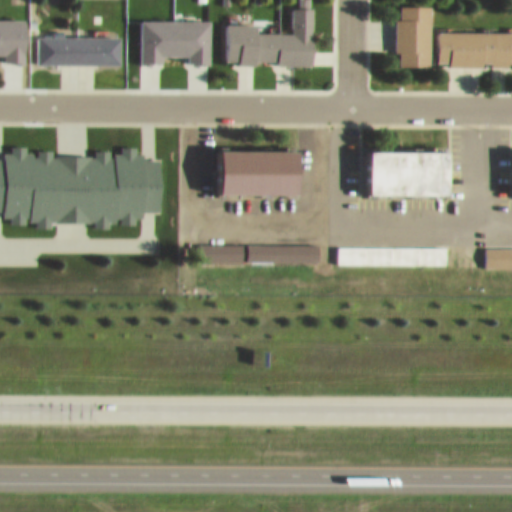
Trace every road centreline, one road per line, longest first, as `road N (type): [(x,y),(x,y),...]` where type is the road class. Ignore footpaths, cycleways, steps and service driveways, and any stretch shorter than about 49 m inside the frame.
road 1 (residential): [(511,98),(0,95)]
road 2 (motorway): [(0,462),(511,464)]
road 3 (motorway): [(511,401),(0,399)]
